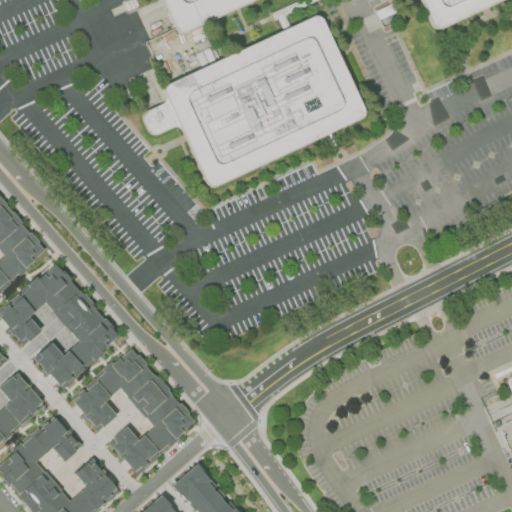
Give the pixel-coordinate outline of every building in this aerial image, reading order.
[(263,0),(185,37),(177,35),(160,0),(263,0)] [(511,0),(422,0),(435,27),(441,29),(506,0),(511,0)] [(148,135),(152,137),(157,137),(174,129),(181,131),(208,188),(215,190),(365,119),(368,110),(325,19),(316,15),(166,85),(163,92),(165,100),(163,104),(144,113),(142,117),(142,122),(148,135)] [(0,201),(43,250),(0,288),(0,256),(2,255),(0,252),(0,201)] [(21,345),(0,321),(0,309),(50,264),(115,337),(60,385),(35,357),(49,344),(60,356),(76,341),(42,303),(27,317),(39,329),(21,345)] [(96,430),(70,400),(127,348),(191,420),(133,471),(106,442),(123,427),(135,441),(152,426),(117,386),(101,401),(113,415),(96,430)] [(0,354),(6,361),(0,366),(0,408),(9,401),(0,390),(0,384),(12,374),(38,404),(0,438),(0,354)] [(90,453),(70,470),(84,485),(66,500),(33,461),(51,445),(62,457),(75,446),(51,418),(0,462),(0,474),(32,511),(88,511),(118,486),(90,453)] [(195,464),(209,479),(206,482),(231,510),(233,508),(236,511),(194,511),(179,494),(178,496),(170,486),(195,464)] [(139,511),(159,495),(174,511),(172,511),(139,511)]
